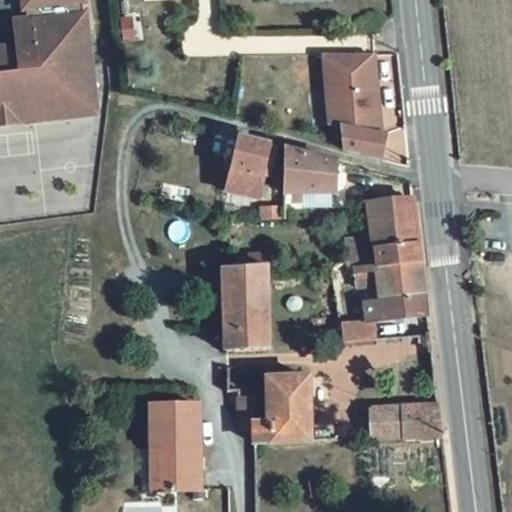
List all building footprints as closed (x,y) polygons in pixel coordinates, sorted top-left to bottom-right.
[(24,10),(26,20),(80,13),(79,3),(80,3),(80,0),(21,0),(22,10),(24,10)] [(0,122),(71,113),(65,65),(88,62),(82,13),(80,13),(26,20),(13,21),(16,48),(0,49),(0,122)] [(94,110),(88,62),(65,65),(71,113),(94,110)] [(360,83),(311,83),(312,153),(324,155),(332,182),(366,189),(364,163),(360,162),(360,83)] [(269,180),(233,170),(227,203),(229,204),(225,226),(255,232),(260,197),(266,198),(269,180)] [(395,177),(378,176),(377,192),(397,197),(395,177)] [(330,195),(278,182),(272,228),(326,224),(330,195)] [(418,345),(405,231),(362,235),(366,264),(344,267),(349,316),(372,312),(375,328),(356,331),(359,352),(364,352),(418,345)] [(257,298),(213,298),(215,383),(257,382),(257,298)] [(359,352),(330,356),(333,374),(365,369),(364,352),(359,352)] [(268,401),(253,402),(254,431),(238,431),(237,423),(229,423),(230,455),(246,455),(246,478),(303,475),(297,408),(268,410),(268,401)] [(427,432),(364,440),(366,471),(431,467),(427,432)] [(191,511),(190,434),(141,435),(142,479),(151,479),(151,511),(191,511)] [(151,511),(151,479),(142,479),(143,511),(151,511)]
